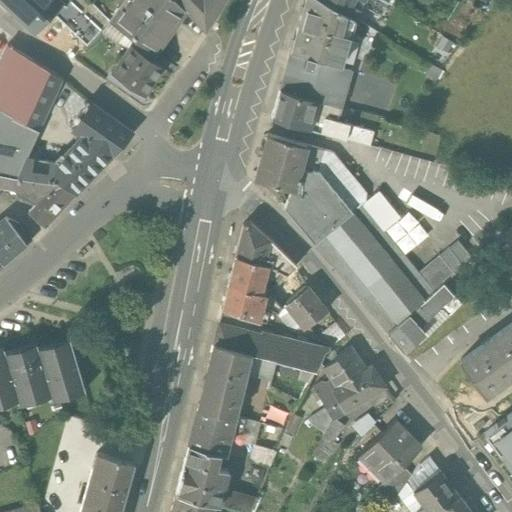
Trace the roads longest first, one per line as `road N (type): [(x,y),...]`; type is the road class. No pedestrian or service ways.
road 1 (residential): [(503,511),(380,345),(267,211),(212,184)]
road 2 (secondary): [(212,184),(144,511)]
road 3 (tertiary): [(0,300),(120,186),(159,176),(212,184)]
road 4 (unclassified): [(159,131),(0,10)]
road 5 (secondary): [(267,0),(212,184)]
